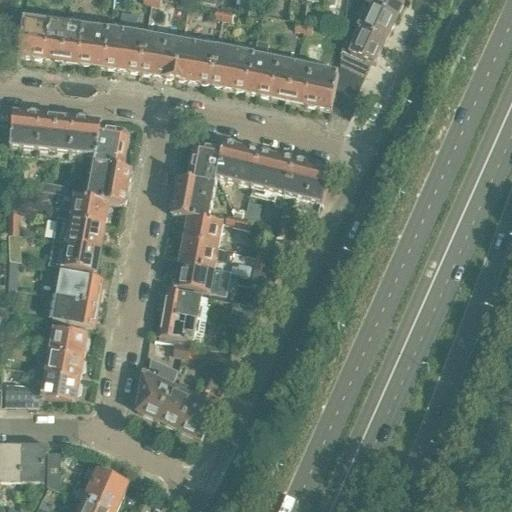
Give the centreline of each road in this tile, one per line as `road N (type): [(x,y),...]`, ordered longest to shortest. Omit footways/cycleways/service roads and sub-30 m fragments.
road 1 (primary): [(468,0),(247,447),(204,511)]
road 2 (primary): [(511,20),(293,511)]
road 3 (primary): [(345,511),(511,136)]
road 4 (residential): [(364,156),(227,440),(201,511)]
road 5 (residential): [(105,439),(168,109)]
road 6 (primary): [(395,511),(511,202)]
road 7 (residential): [(364,156),(168,109)]
road 8 (residential): [(168,109),(114,101),(91,108),(0,89)]
road 9 (residential): [(435,0),(364,156)]
